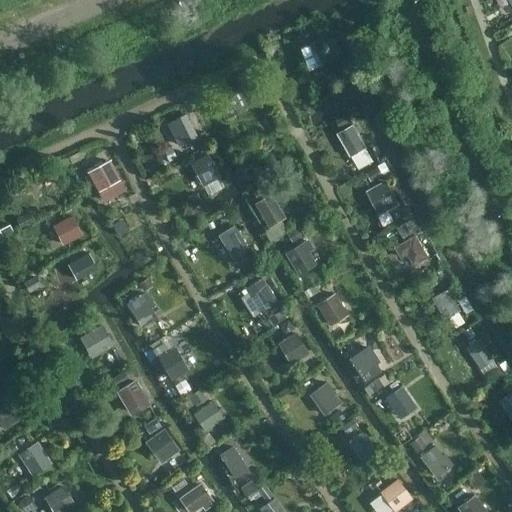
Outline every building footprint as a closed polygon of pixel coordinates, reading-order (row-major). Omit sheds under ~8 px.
[(322,66),(312,42),(298,48),(307,71),(322,66)] [(237,89),(215,99),(223,117),(245,107),(237,89)] [(237,142),(252,134),(241,112),(226,120),(237,142)] [(196,137),(185,114),(167,123),(179,146),(196,137)] [(347,114),(336,121),(341,129),(353,122),(347,114)] [(280,119),(272,123),(278,134),(285,129),(280,119)] [(366,148),(354,125),(337,134),(350,157),(366,148)] [(172,147),(162,152),(169,164),(178,159),(172,147)] [(80,152),(69,157),(72,163),(83,158),(80,152)] [(217,178),(206,156),(190,165),(201,186),(217,178)] [(108,160),(88,171),(99,191),(119,181),(108,160)] [(385,163),(377,167),(378,167),(382,175),(390,171),(385,163)] [(378,167),(367,174),(372,182),(382,175),(378,167)] [(32,184),(44,205),(56,199),(43,177),(32,184)] [(398,204),(385,182),(370,190),(382,213),(398,204)] [(264,185),(252,191),(257,199),(268,193),(264,185)] [(197,194),(185,201),(190,209),(201,202),(197,194)] [(283,216),(270,195),(256,205),(269,225),(283,216)] [(405,213),(401,215),(405,221),(414,215),(409,206),(403,209),(405,213)] [(30,211),(16,219),(21,229),(35,221),(30,211)] [(226,213),(216,219),(220,226),(230,219),(226,213)] [(65,216),(46,227),(64,254),(83,240),(65,216)] [(405,223),(397,228),(403,238),(411,233),(405,223)] [(243,248),(229,226),(208,240),(212,246),(218,243),(228,258),(243,248)] [(298,228),(287,235),(291,242),(303,234),(298,228)] [(403,253),(406,254),(413,266),(428,257),(416,235),(401,244),(402,247),(401,250),(403,253)] [(185,238),(177,242),(181,248),(188,244),(185,238)] [(316,264),(308,252),(313,249),(307,239),(284,253),(297,275),(316,264)] [(88,253),(68,264),(76,280),(97,268),(88,253)] [(261,267),(253,272),(256,276),(264,271),(261,267)] [(36,276),(23,283),(28,292),(41,285),(36,276)] [(433,278),(427,282),(431,288),(437,284),(433,278)] [(148,279),(139,284),(143,291),(152,286),(148,279)] [(278,304),(264,282),(247,292),(260,315),(278,304)] [(309,289),(303,292),(307,298),(313,295),(309,289)] [(460,310),(448,289),(432,298),(445,320),(460,310)] [(157,318),(151,307),(153,306),(145,292),(126,305),(141,328),(157,318)] [(346,315),(334,297),(319,307),(330,325),(346,315)] [(281,309),(267,319),(272,327),(286,317),(281,309)] [(95,315),(89,319),(93,325),(99,321),(95,315)] [(288,319),(278,325),(280,329),(288,331),(293,328),(288,319)] [(114,346),(102,325),(79,338),(91,359),(114,346)] [(470,327),(462,332),(469,341),(476,336),(470,327)] [(309,354),(295,332),(277,344),(290,365),(309,354)] [(465,348),(480,370),(494,361),(479,339),(465,348)] [(381,371),(376,364),(379,361),(369,346),(349,359),(364,382),(381,371)] [(189,371),(174,347),(157,357),(172,381),(189,371)] [(506,361),(500,365),(506,375),(511,371),(506,361)] [(124,371),(112,379),(116,387),(130,379),(124,371)] [(378,377),(368,384),(372,392),(384,386),(378,377)] [(150,404),(135,379),(115,391),(130,416),(150,404)] [(395,381),(389,386),(392,390),(398,386),(395,381)] [(341,403),(326,382),(308,395),(323,416),(341,403)] [(499,383),(493,387),(498,396),(505,391),(499,383)] [(401,387),(386,398),(400,418),(415,408),(401,387)] [(202,389),(190,397),(196,404),(207,396),(202,389)] [(511,392),(499,401),(511,421),(511,392)] [(224,418),(212,401),(193,414),(204,431),(224,418)] [(21,419),(9,402),(0,407),(0,424),(4,431),(21,419)] [(340,410),(329,418),(335,425),(345,417),(340,410)] [(156,418),(145,426),(149,434),(161,426),(156,418)] [(353,418),(342,427),(346,434),(358,426),(353,418)] [(180,450),(163,428),(145,442),(161,463),(180,450)] [(377,454),(361,431),(345,443),(361,465),(377,454)] [(419,436),(410,444),(417,453),(427,446),(419,436)] [(51,463),(37,442),(18,454),(32,475),(51,463)] [(11,444),(4,449),(8,455),(16,451),(11,444)] [(434,445),(419,457),(435,478),(452,464),(444,454),(442,456),(434,445)] [(219,455),(234,479),(248,470),(233,446),(219,455)] [(181,475),(169,483),(175,491),(187,483),(181,475)] [(392,478),(375,491),(389,511),(406,498),(392,478)] [(252,480),(241,487),(245,495),(257,488),(252,480)] [(210,511),(217,507),(200,483),(179,498),(188,511),(202,511),(206,510),(207,511),(210,511)] [(264,484),(257,490),(266,501),(274,496),(264,484)] [(44,497),(53,511),(69,511),(68,509),(75,504),(63,485),(44,497)] [(486,511),(474,494),(456,508),(458,511),(486,511)] [(28,496),(18,502),(24,511),(26,511),(35,506),(28,496)] [(261,511),(284,511),(274,498),(259,508),(261,511)]
